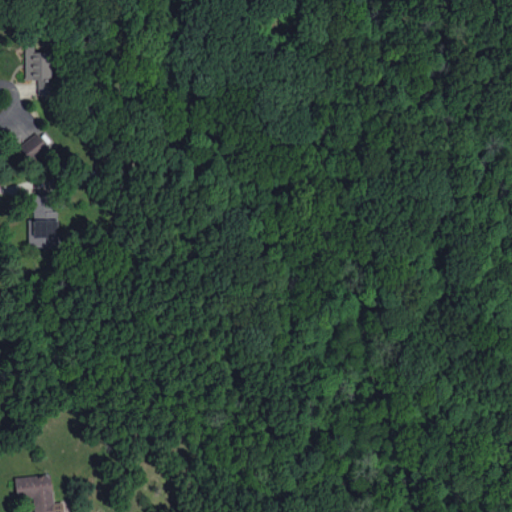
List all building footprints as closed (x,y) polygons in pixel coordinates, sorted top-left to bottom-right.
[(25,45),(26,79),(51,78),(51,52),(34,52),(34,45),(25,45)] [(51,95),(52,82),(38,82),(38,95),(51,95)] [(32,161),(49,147),(36,132),(19,146),(32,161)] [(28,246),(57,246),(57,194),(32,194),(32,219),(28,219),(28,246)] [(14,477),(16,498),(32,496),(34,511),(63,511),(62,501),(53,502),(50,473),(14,477)]
